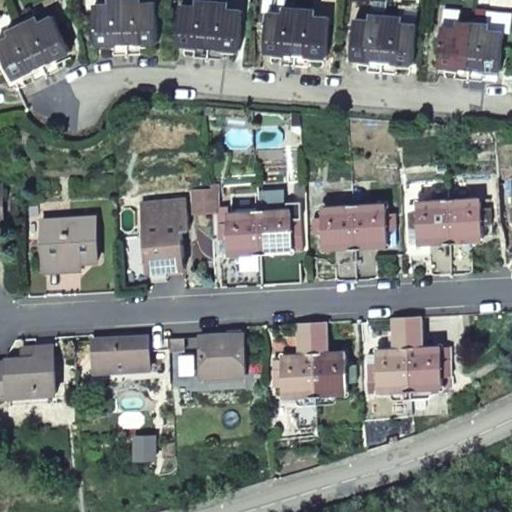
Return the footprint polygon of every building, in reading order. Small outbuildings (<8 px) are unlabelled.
[(127,54),(125,0),(110,0),(110,3),(95,3),(96,44),(112,43),(112,55),(127,54)] [(140,0),(125,0),(127,54),(140,54),(140,42),(157,42),(157,1),(141,2),(140,0)] [(207,57),(212,0),(197,0),(197,4),(181,3),(178,44),(194,45),(194,56),(207,57)] [(227,0),(212,0),(207,57),(222,58),(223,48),(239,49),(243,8),(227,7),(227,0)] [(285,2),(287,2),(287,0),(264,0),(264,10),(268,11),(283,12),(285,2)] [(294,65),(299,4),(287,2),(285,2),(283,12),(268,11),(265,51),(282,53),(281,64),(294,65)] [(314,5),(299,4),(294,65),(309,67),(310,55),(326,57),(329,16),(314,15),(314,5)] [(381,73),(386,11),(371,10),(370,19),(354,18),(351,59),(368,60),(367,71),(381,73)] [(401,12),(386,11),(381,73),(395,74),(396,62),(413,64),(416,23),(400,22),(401,12)] [(487,11),(487,19),(488,20),(487,29),(503,30),(503,31),(510,32),(511,13),(487,11)] [(33,12),(20,18),(48,75),(60,69),(55,59),(70,51),(53,13),(37,21),(33,12)] [(469,80),(473,18),(457,17),(457,27),(442,25),(439,66),(454,67),(453,79),(469,80)] [(48,75),(20,18),(7,25),(11,34),(0,39),(0,48),(15,79),(31,71),(36,80),(48,75)] [(487,19),(473,18),(469,80),(482,81),(483,70),(499,71),(503,31),(503,30),(487,29),(488,20),(487,19)] [(212,213),(210,191),(193,193),(194,215),(212,213)] [(476,198),(462,198),(449,199),(452,272),(474,271),(472,241),(483,240),(483,224),(493,223),(492,207),(482,208),(482,202),(476,198)] [(452,272),(449,199),(422,201),(416,207),(416,211),(407,212),(407,214),(408,228),(417,228),(418,244),(429,243),(431,274),(452,272)] [(140,205),(143,232),(146,272),(167,270),(186,268),(183,232),(189,231),(187,200),(140,205)] [(287,208),(258,210),(238,212),(231,212),(226,216),(227,222),(218,223),(219,239),(220,239),(228,238),(229,254),(241,254),(242,285),(263,284),(303,281),(301,262),(284,263),(283,252),(294,251),(293,235),(303,234),(301,202),(287,202),(287,208)] [(398,229),(397,217),(397,212),(387,213),(387,209),(382,203),(354,205),(358,278),(380,277),(378,246),(389,246),(389,230),(398,229)] [(358,278),(354,205),(325,206),(322,212),(323,216),(313,217),(313,218),(314,234),(323,233),(324,249),(336,249),(338,279),(358,278)] [(41,221),(43,264),(79,262),(96,261),(93,217),(41,221)] [(146,272),(143,232),(137,233),(141,283),(167,281),(167,270),(146,272)] [(294,251),(304,250),(303,234),(293,235),(294,251)] [(224,255),(229,254),(228,238),(220,239),(220,251),(224,255)] [(79,262),(43,264),(44,272),(79,270),(79,262)] [(407,316),(412,388),(444,387),(444,376),(454,376),(453,359),(443,359),(442,351),(436,345),(425,346),(423,315),(407,316)] [(379,390),(412,388),(407,316),(393,317),(394,347),(383,348),(377,355),(377,363),(368,364),(369,381),(379,380),(379,390)] [(313,322),(317,394),(349,392),(348,382),(358,381),(358,364),(348,364),(347,356),(341,350),(330,351),(327,321),(313,322)] [(286,396),(317,394),(313,322),(298,323),(300,353),(288,353),(283,358),(283,369),(273,369),(275,386),(285,385),(286,396)] [(246,334),(203,336),(205,376),(248,374),(246,334)] [(151,351),(150,339),(150,337),(95,340),(97,372),(152,369),(151,351)] [(171,349),(170,338),(150,339),(151,351),(171,349)] [(24,360),(0,360),(0,396),(58,394),(55,346),(37,347),(37,350),(38,359),(24,360)] [(23,350),(24,360),(38,359),(37,350),(23,350)] [(443,359),(453,359),(452,350),(442,351),(443,359)] [(377,355),(368,355),(368,364),(377,363),(377,355)] [(273,369),(283,369),(283,358),(273,359),(273,369)] [(444,387),(454,386),(454,376),(444,376),(444,387)] [(379,380),(369,381),(370,392),(379,391),(379,390),(379,380)]
